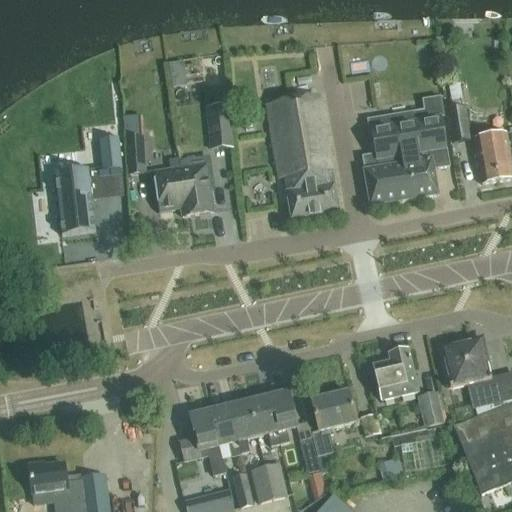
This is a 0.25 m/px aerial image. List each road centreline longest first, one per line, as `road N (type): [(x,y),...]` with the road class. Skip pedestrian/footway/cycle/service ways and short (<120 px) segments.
road 1 (residential): [(105,273),(358,237)]
road 2 (residential): [(161,359),(201,379),(379,335)]
road 3 (tertiary): [(370,294),(199,330),(161,359)]
road 4 (residential): [(358,237),(328,59)]
road 5 (tertiary): [(161,359),(128,382),(0,407)]
road 6 (residential): [(511,204),(358,237)]
road 7 (tertiary): [(511,267),(370,294)]
road 8 (residential): [(379,335),(470,316),(511,324)]
